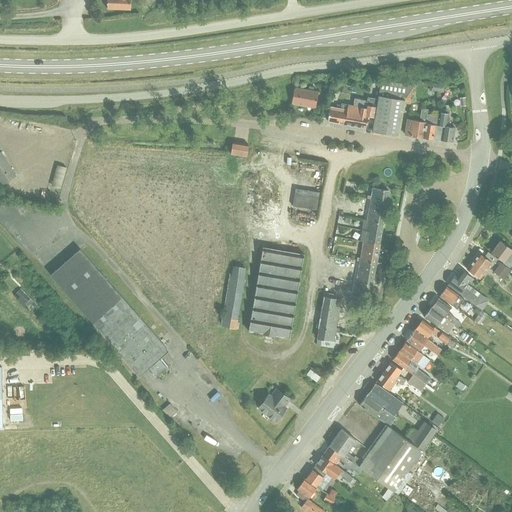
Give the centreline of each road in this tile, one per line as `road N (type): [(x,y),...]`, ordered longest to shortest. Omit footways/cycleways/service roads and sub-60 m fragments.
road 1 (primary): [(0,65),(131,63),(511,7)]
road 2 (unclassified): [(0,99),(193,90),(471,46)]
road 3 (unclassified): [(0,38),(184,32),(391,0)]
road 4 (residential): [(249,511),(428,274)]
road 5 (residential): [(479,159),(293,129)]
road 6 (residential): [(428,274),(405,246),(417,200),(429,191),(470,189)]
